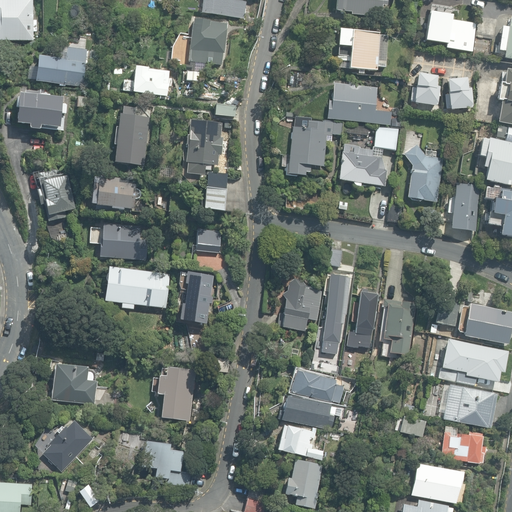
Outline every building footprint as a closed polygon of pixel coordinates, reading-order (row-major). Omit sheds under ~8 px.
[(0,0),(0,40),(32,41),(32,32),(36,32),(36,20),(32,20),(31,0),(0,0)] [(200,14),(243,19),(245,3),(234,2),(233,0),(207,0),(207,1),(201,0),(200,14)] [(350,15),(381,17),(381,5),(387,5),(386,0),(335,0),(335,12),(351,13),(350,15)] [(429,12),(424,41),(445,45),(444,48),(470,52),(474,24),(450,20),(451,16),(429,12)] [(496,20),(479,17),(475,37),(493,40),(496,20)] [(503,59),(511,60),(511,17),(509,17),(507,29),(501,29),(498,51),(504,52),(503,59)] [(185,70),(206,72),(207,64),(221,65),(222,54),(224,54),(227,25),(208,23),(209,22),(191,20),(188,50),(190,50),(189,62),(189,66),(186,66),(185,70)] [(348,69),(376,71),(377,67),(386,68),(388,36),(379,35),(379,34),(353,32),(353,30),(341,29),(341,30),(340,30),(338,46),(350,47),(348,69)] [(34,81),(82,86),(86,50),(67,48),(65,60),(37,56),(34,81)] [(132,93),(166,97),(168,84),(165,84),(166,72),(148,70),(148,68),(134,67),(133,84),(128,84),(127,92),(132,92),(132,93)] [(500,123),(511,125),(511,71),(508,71),(506,85),(501,84),(499,100),(497,99),(494,117),(501,118),(500,123)] [(438,106),(440,87),(437,87),(439,76),(419,73),(417,88),(413,87),(411,102),(438,106)] [(192,77),(191,96),(219,99),(221,80),(192,77)] [(475,108),(473,88),(470,88),(469,78),(449,81),(450,95),(446,95),(447,109),(452,108),(452,110),(475,108)] [(327,119),(390,126),(391,113),(375,111),(377,88),(358,86),(358,84),(349,83),(349,85),(334,83),(332,101),(329,101),(327,119)] [(29,128),(39,129),(39,125),(59,127),(61,113),(65,113),(66,105),(61,105),(62,98),(42,96),(43,90),(37,89),(37,92),(25,91),(24,94),(19,94),(16,123),(30,125),(29,128)] [(77,107),(85,108),(86,98),(77,97),(77,107)] [(214,115),(234,117),(235,107),(215,105),(214,115)] [(114,163),(143,166),(148,118),(134,116),(135,109),(122,108),(121,114),(119,114),(114,163)] [(287,174),(304,176),(305,172),(310,172),(311,165),(321,167),(324,141),(329,141),(330,135),(340,136),(342,125),(309,121),(309,118),(295,117),(293,127),(291,127),(287,174)] [(391,126),(400,127),(400,120),(392,119),(391,126)] [(199,168),(207,169),(207,165),(217,166),(221,123),(189,120),(188,136),(187,136),(186,145),(187,146),(185,163),(199,164),(199,168)] [(347,124),(346,133),(371,136),(373,127),(347,124)] [(376,126),(373,148),(395,151),(398,129),(376,126)] [(483,181),(511,186),(511,181),(511,143),(487,139),(487,141),(480,139),(477,157),(483,158),(483,160),(487,161),(483,181)] [(360,183),(384,186),(386,171),(384,171),(381,158),(379,158),(379,157),(371,156),(372,150),(359,148),(359,147),(343,144),(338,180),(352,182),(353,183),(353,184),(354,185),(355,185),(356,186),(359,186),(360,183)] [(438,202),(444,159),(427,157),(418,145),(404,155),(413,167),(409,198),(438,202)] [(46,214),(48,221),(66,217),(64,212),(75,209),(67,175),(62,177),(60,168),(59,169),(58,167),(37,172),(38,174),(37,174),(40,189),(36,190),(40,205),(44,204),(47,214),(46,214)] [(201,186),(218,188),(220,177),(202,175),(201,186)] [(110,209),(123,210),(123,208),(133,209),(135,184),(119,182),(120,178),(99,176),(96,205),(111,207),(110,209)] [(480,186),(457,184),(453,229),(476,231),(480,186)] [(225,191),(206,189),(203,209),(223,211),(225,191)] [(153,191),(151,208),(188,213),(190,195),(153,191)] [(503,236),(511,236),(511,197),(509,197),(508,201),(496,200),(494,213),(490,212),(489,224),(504,226),(503,236)] [(285,208),(301,209),(302,199),(286,198),(285,208)] [(387,221),(400,223),(402,207),(390,205),(387,221)] [(99,257),(145,260),(147,240),(139,239),(140,226),(103,224),(102,239),(100,239),(99,257)] [(195,251),(219,253),(221,232),(198,229),(195,251)] [(328,266),(338,268),(341,251),(330,249),(328,266)] [(121,308),(133,310),(133,305),(165,309),(169,275),(108,267),(104,301),(121,304),(121,308)] [(179,320),(205,324),(208,304),(211,304),(212,297),(210,297),(213,276),(186,272),(184,283),(187,284),(183,304),(181,304),(179,320)] [(230,275),(221,278),(229,300),(221,302),(228,321),(244,316),(230,275)] [(281,327),(296,330),(298,318),(316,321),(321,291),(304,288),(305,286),(302,281),(293,279),(288,282),(286,291),(281,294),(285,299),(282,315),(284,315),(281,327)] [(345,346),(357,348),(357,346),(369,348),(371,330),(372,330),(377,294),(359,292),(354,328),(355,328),(355,333),(347,332),(345,346)] [(323,353),(339,355),(340,344),(341,344),(347,296),(328,294),(323,342),(324,342),(323,353)] [(389,353),(408,355),(415,304),(383,299),(382,307),(386,308),(382,339),(391,340),(389,353)] [(440,299),(435,322),(455,326),(460,303),(440,299)] [(462,336),(507,344),(511,316),(511,312),(468,304),(462,336)] [(197,334),(184,335),(185,349),(198,348),(197,334)] [(496,382),(497,382),(499,372),(503,373),(507,352),(446,340),(440,368),(465,372),(464,376),(496,382)] [(358,356),(344,353),(339,376),(354,379),(358,356)] [(205,371),(227,373),(228,360),(206,358),(205,371)] [(50,400),(93,404),(95,381),(94,381),(94,377),(94,376),(94,375),(94,374),(94,373),(93,373),(93,372),(92,371),(91,371),(91,370),(90,370),(89,370),(86,369),(86,367),(54,364),(50,400)] [(160,418),(188,421),(189,420),(192,420),(196,382),(193,382),(194,371),(165,367),(164,376),(158,376),(156,394),(162,395),(160,418)] [(438,378),(454,382),(456,371),(440,368),(438,378)] [(330,401),(339,403),(342,392),(343,386),(335,384),(336,380),(299,372),(299,373),(294,371),(289,392),(294,393),(330,402),(330,401)] [(442,419),(490,428),(496,395),(493,394),(449,385),(442,419)] [(280,420),(325,429),(326,426),(331,428),(334,415),(339,416),(341,409),(330,407),(330,405),(286,396),(283,411),(279,410),(277,418),(281,419),(280,420)] [(402,412),(412,415),(414,407),(404,404),(402,412)] [(399,432),(421,438),(425,420),(403,415),(399,432)] [(42,453),(61,471),(92,439),(73,421),(66,428),(65,426),(48,444),(49,445),(42,453)] [(280,451),(319,460),(322,451),(311,448),(312,445),(308,444),(309,438),(313,439),(316,429),(311,428),(310,432),(286,426),(286,427),(283,426),(277,449),(280,450),(280,451)] [(477,463),(481,463),(482,454),(484,454),(485,447),(480,447),(481,437),(480,437),(480,434),(468,433),(468,435),(443,432),(441,451),(446,456),(452,457),(452,460),(477,463)] [(166,484),(190,487),(192,474),(178,472),(181,452),(167,450),(168,444),(143,441),(140,467),(154,469),(153,479),(166,481),(166,484)] [(294,505),(314,509),(317,493),(316,493),(322,465),(294,459),(290,478),(287,477),(284,494),(296,497),(294,505)] [(409,495),(454,504),(457,488),(458,489),(462,472),(416,463),(409,495)] [(0,511),(18,511),(19,504),(30,505),(31,484),(0,482),(0,511)] [(78,491),(90,507),(99,500),(87,485),(78,491)] [(250,486),(247,498),(263,502),(266,490),(250,486)] [(263,502),(247,498),(243,511),(263,511),(266,502),(263,502)] [(450,511),(452,508),(447,507),(447,506),(417,499),(416,507),(401,504),(399,511),(450,511)]
